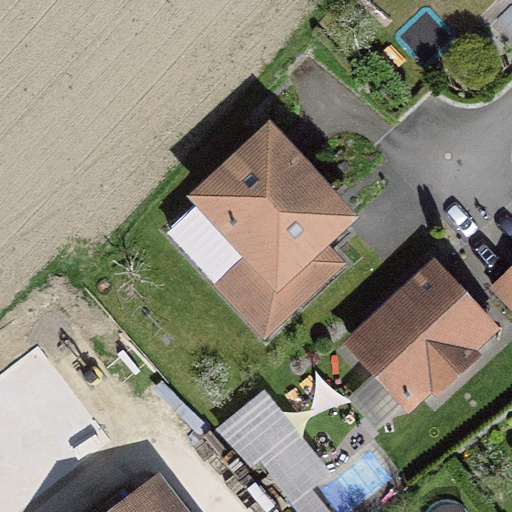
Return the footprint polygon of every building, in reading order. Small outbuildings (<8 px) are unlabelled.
[(305,184),(313,177),(272,133),(198,201),(273,282),(339,221),(317,197),(317,188),(308,187),(305,184)] [(457,353),(483,329),(432,274),(351,349),(402,404),(428,380),(435,388),(464,360),(457,353)] [(511,302),(511,280),(501,291),(511,302)] [(37,347),(0,374),(0,511),(13,511),(111,441),(37,347)] [(328,475),(262,391),(224,421),(290,505),(328,475)] [(159,511),(143,490),(114,511),(159,511)]
